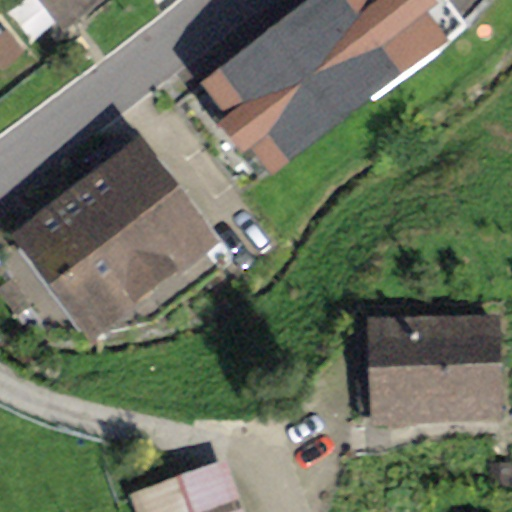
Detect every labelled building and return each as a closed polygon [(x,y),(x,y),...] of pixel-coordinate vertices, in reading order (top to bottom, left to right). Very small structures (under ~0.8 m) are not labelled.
[(17,0),(57,48),(116,0),(17,0)] [(437,0),(290,0),(199,64),(268,162),(458,29),(437,0)] [(138,153),(10,253),(94,360),(222,260),(138,153)] [(498,326),(365,335),(371,440),(505,432),(498,326)] [(238,511),(225,474),(128,508),(129,511),(238,511)]
